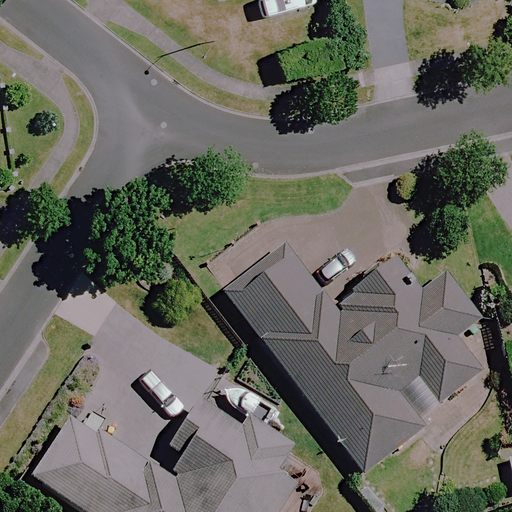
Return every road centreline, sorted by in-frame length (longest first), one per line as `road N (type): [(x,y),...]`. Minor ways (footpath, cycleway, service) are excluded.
road 1 (residential): [(511,101),(278,153),(155,111)]
road 2 (residential): [(0,350),(155,111)]
road 3 (residential): [(155,111),(15,0)]
